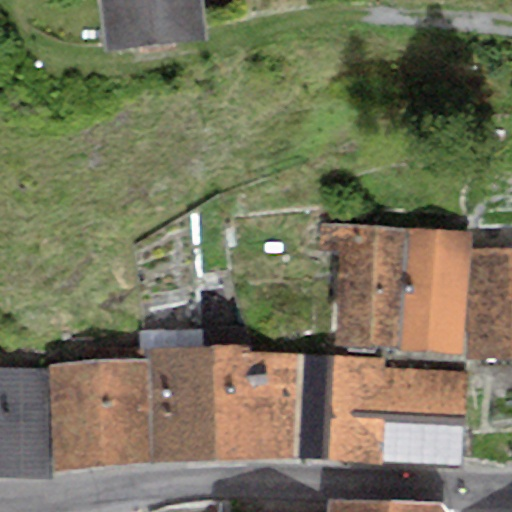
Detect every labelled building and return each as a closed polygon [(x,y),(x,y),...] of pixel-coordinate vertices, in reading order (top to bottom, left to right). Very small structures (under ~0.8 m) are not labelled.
[(199,0),(97,0),(103,43),(203,32),(199,0)] [(408,228),(316,222),(316,250),(341,255),(334,342),(398,348),(408,228)] [(470,233),(408,228),(398,348),(460,353),(470,233)] [(511,250),(473,251),(468,359),(511,358),(511,250)] [(192,327),(143,330),(150,462),(216,458),(211,346),(194,347),(192,327)] [(237,345),(211,346),(216,458),(293,457),(293,355),(238,352),(237,345)] [(463,466),(466,373),(381,369),(381,358),(293,355),(293,457),(463,466)] [(150,462),(145,362),(51,365),(55,465),(150,462)] [(0,475),(45,476),(43,369),(0,369),(0,475)]
